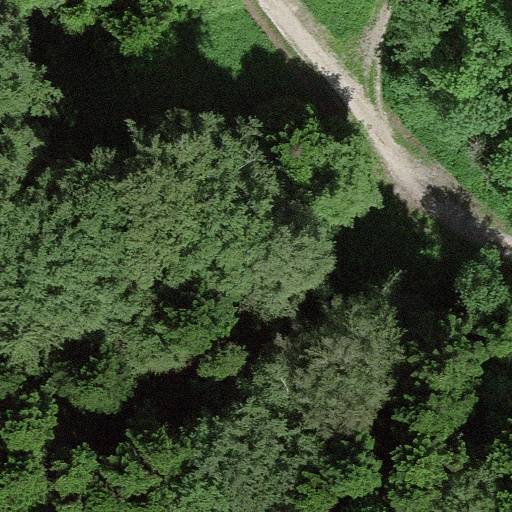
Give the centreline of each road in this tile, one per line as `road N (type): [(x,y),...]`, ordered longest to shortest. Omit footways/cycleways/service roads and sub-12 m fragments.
road 1 (track): [(395,0),(380,133),(442,201),(511,241)]
road 2 (track): [(380,133),(280,0)]
